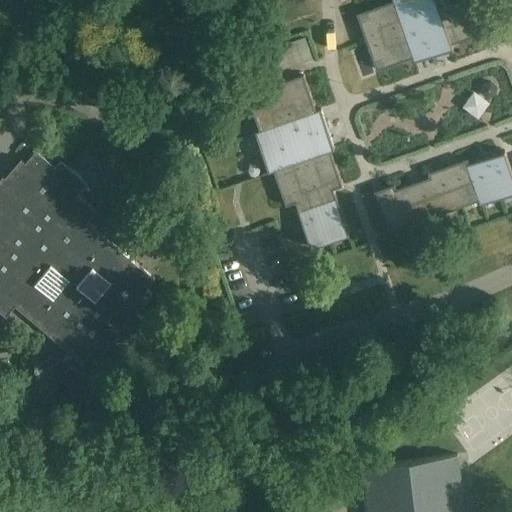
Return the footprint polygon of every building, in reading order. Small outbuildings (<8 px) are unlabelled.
[(385,0),(356,11),(377,67),(413,54),(415,58),(423,56),(453,44),(452,40),(488,26),(477,0),(385,0)] [(269,47),(277,70),(314,57),(304,33),(269,47)] [(334,145),(324,115),(321,109),(320,106),(319,107),(318,107),(316,108),(303,72),(247,91),(259,127),(254,129),(267,168),(272,166),(284,202),(294,199),(332,186),(341,183),(329,147),(334,145)] [(394,126),(393,144),(409,145),(410,126),(394,126)] [(0,310),(6,315),(16,305),(83,362),(91,352),(98,358),(114,339),(123,347),(146,321),(136,313),(152,294),(146,289),(154,278),(88,221),(97,210),(78,194),(87,183),(61,160),(55,166),(36,150),(25,163),(21,159),(5,178),(3,176),(0,179),(0,310)] [(511,193),(511,172),(504,150),(468,163),(467,158),(429,172),(431,178),(396,191),(393,184),(374,191),(388,231),(405,226),(406,229),(445,216),(444,212),(476,201),(477,205),(511,193)] [(348,232),(334,193),(332,186),(294,199),(309,245),(348,232)] [(121,195),(112,204),(121,213),(130,204),(121,195)] [(278,215),(256,218),(260,240),(281,236),(278,215)] [(7,351),(0,351),(0,364),(9,364),(7,351)] [(466,511),(459,454),(382,464),(361,466),(365,498),(367,511),(466,511)]
